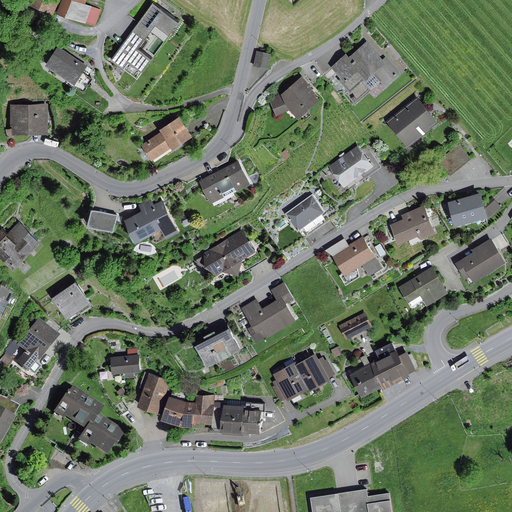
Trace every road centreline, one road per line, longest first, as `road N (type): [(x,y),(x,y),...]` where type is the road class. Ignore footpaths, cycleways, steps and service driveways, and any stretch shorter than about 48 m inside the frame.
road 1 (residential): [(511,182),(394,202),(176,329),(103,323),(77,335),(11,455),(10,472),(31,505)]
road 2 (primary): [(96,491),(166,462),(310,455),(450,375)]
road 3 (residential): [(0,171),(14,155),(51,152),(111,187),(135,189),(208,156),(227,132)]
road 4 (residential): [(227,132),(240,129),(259,89),(365,18)]
road 5 (residential): [(450,375),(431,340),(438,320),(511,290)]
road 6 (residential): [(227,132),(260,0)]
